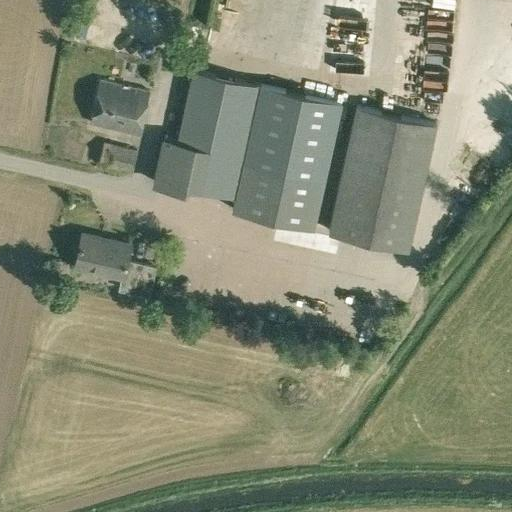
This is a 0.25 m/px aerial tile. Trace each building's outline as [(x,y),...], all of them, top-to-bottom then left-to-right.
[(333,0),(334,11),(357,11),(356,0),(333,0)] [(272,13),(269,26),(290,29),(292,16),(272,13)] [(210,44),(224,41),(221,28),(207,32),(210,44)] [(158,183),(185,189),(186,183),(234,194),(231,208),(314,226),(341,100),(193,68),(176,138),(163,135),(154,176),(158,183)] [(90,121),(138,132),(148,90),(100,78),(90,121)] [(327,230),(408,247),(435,120),(355,103),(327,230)] [(98,163),(131,171),(136,148),(103,140),(98,163)] [(119,288),(149,295),(156,264),(126,257),(129,242),(81,231),(73,265),(121,276),(119,288)] [(299,244),(298,260),(327,261),(328,245),(299,244)]
